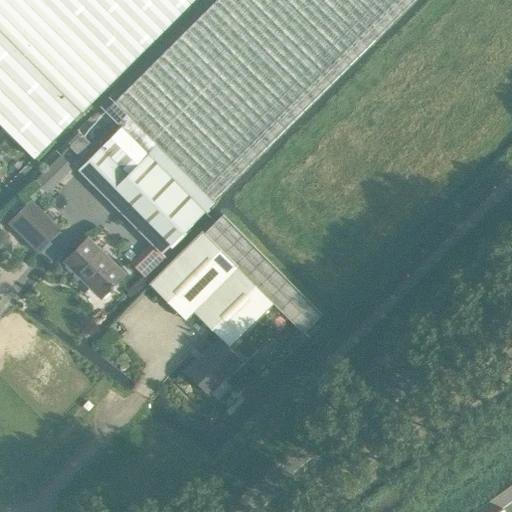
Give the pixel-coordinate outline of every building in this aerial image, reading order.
[(80,110),(121,70),(50,0),(0,0),(0,123),(31,155),(35,159),(81,112),(80,111),(80,110)] [(50,0),(121,70),(190,0),(50,0)] [(121,127),(204,211),(214,202),(213,201),(415,0),(216,0),(105,111),(121,127)] [(162,254),(204,211),(121,127),(121,128),(79,170),(151,242),(162,254)] [(44,190),(47,193),(74,166),(61,154),(35,179),(37,181),(26,192),(34,200),(44,190)] [(38,252),(61,229),(32,201),(9,224),(38,252)] [(204,233),(274,303),(304,333),(323,314),(223,214),(204,233)] [(230,347),(274,303),(204,233),(202,231),(150,283),(186,320),(195,312),(221,338),(230,347)] [(101,298),(125,274),(88,238),(65,261),(101,298)] [(143,273),(162,254),(151,242),(131,261),(143,273)] [(187,372),(209,395),(243,361),(230,347),(221,338),(187,372)] [(83,405),(88,410),(93,405),(88,400),(83,405)]
